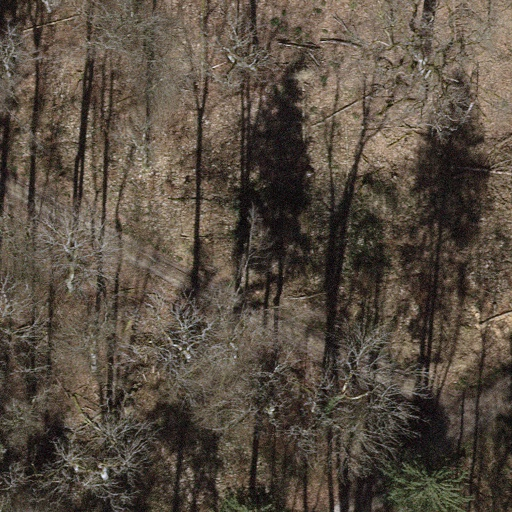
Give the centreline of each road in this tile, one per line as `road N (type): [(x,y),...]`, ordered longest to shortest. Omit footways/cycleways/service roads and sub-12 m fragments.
road 1 (track): [(0,156),(459,404)]
road 2 (track): [(349,511),(459,404),(511,367)]
